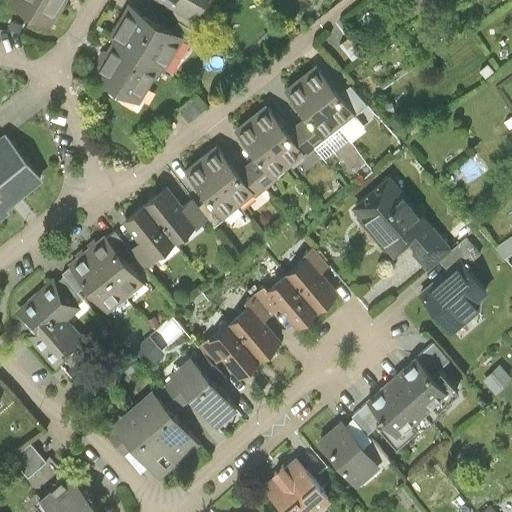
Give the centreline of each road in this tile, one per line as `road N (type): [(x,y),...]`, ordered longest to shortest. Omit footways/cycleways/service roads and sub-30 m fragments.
road 1 (residential): [(354,0),(131,184),(92,187)]
road 2 (residential): [(362,345),(194,485),(177,511)]
road 3 (residential): [(155,511),(106,451),(59,430),(0,361)]
road 4 (residential): [(92,187),(47,73)]
